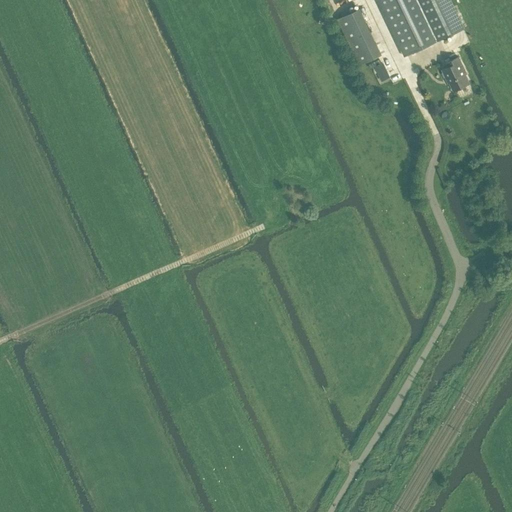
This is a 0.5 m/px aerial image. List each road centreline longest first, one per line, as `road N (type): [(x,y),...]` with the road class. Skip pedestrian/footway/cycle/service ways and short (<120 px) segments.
road 1 (unclassified): [(330,511),(458,286),(458,261),(429,189),(431,166)]
road 2 (track): [(0,341),(263,225)]
